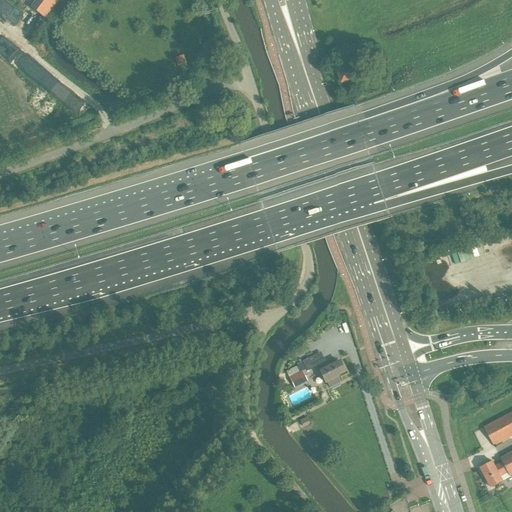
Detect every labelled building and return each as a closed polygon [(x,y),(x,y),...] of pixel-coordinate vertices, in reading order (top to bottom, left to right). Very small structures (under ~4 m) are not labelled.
[(58,0),(35,0),(29,7),(44,18),(58,0)] [(178,66),(185,64),(182,56),(175,59),(178,66)] [(353,80),(358,79),(354,66),(338,71),(341,84),(353,80)] [(337,375),(344,372),(339,362),(329,367),(326,362),(317,366),(325,383),(327,382),(330,388),(339,383),(336,377),(338,377),(337,375)] [(294,388),(306,381),(302,372),(289,379),(294,388)] [(511,412),(484,428),(494,446),(511,436),(511,412)] [(511,452),(501,459),(503,463),(495,467),(492,462),(480,469),(491,488),(503,482),(500,477),(508,473),(510,477),(511,476),(511,452)]
